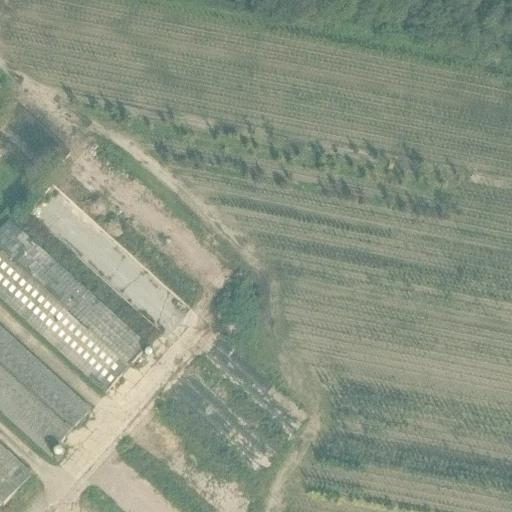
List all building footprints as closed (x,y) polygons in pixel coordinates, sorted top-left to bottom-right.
[(322,22),(411,39),(413,31),(373,24),(375,17),(325,7),(322,22)] [(14,106),(0,121),(0,133),(49,178),(69,156),(14,106)] [(0,301),(104,397),(145,351),(7,225),(0,232),(0,301)] [(0,415),(48,459),(88,414),(0,333),(0,415)] [(0,510),(29,478),(0,451),(0,510)]
